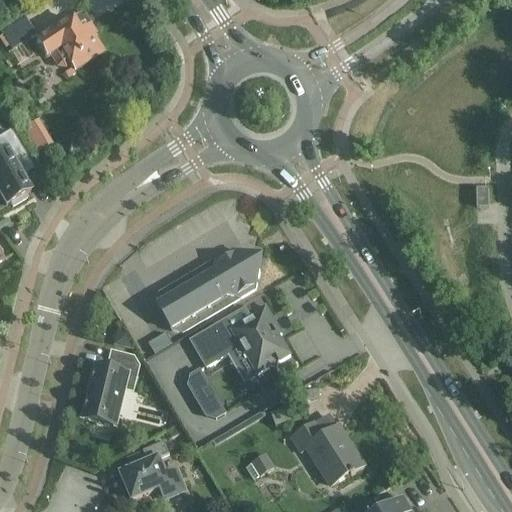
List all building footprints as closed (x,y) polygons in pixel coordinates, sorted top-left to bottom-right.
[(55,70),(65,73),(68,78),(103,55),(93,39),(97,37),(83,15),(73,22),(36,44),(46,60),(49,58),(55,70)] [(24,45),(36,37),(23,18),(0,33),(0,34),(12,53),(24,45)] [(0,202),(4,209),(9,206),(11,210),(26,201),(24,197),(29,194),(19,178),(14,169),(26,161),(9,133),(0,138),(0,202)] [(477,210),(490,210),(489,190),(477,191),(477,210)] [(183,335),(198,326),(256,292),(264,262),(234,254),(218,263),(214,280),(207,278),(186,290),(186,289),(185,290),(176,288),(161,297),(158,307),(173,332),(183,335)] [(227,322),(192,343),(207,370),(230,357),(242,350),(258,378),(269,371),(278,373),(280,365),(291,358),(279,338),(282,336),(266,309),(256,315),(258,318),(252,322),(246,311),(227,322)] [(156,355),(176,345),(171,335),(151,344),(156,355)] [(109,371),(97,368),(84,421),(116,429),(125,392),(134,394),(140,369),(134,360),(113,355),(109,371)] [(200,411),(206,419),(216,422),(226,416),(217,401),(200,411)] [(339,430),(324,440),(315,426),(293,440),(302,454),(308,450),(332,488),(351,477),(352,479),(365,471),(339,430)] [(122,477),(133,503),(160,492),(164,503),(186,494),(177,472),(166,477),(160,463),(170,458),(165,445),(127,461),(132,473),(122,477)] [(265,457),(251,466),(252,469),(259,478),(260,480),(274,471),(265,457)] [(409,511),(403,502),(386,511),(409,511)]
